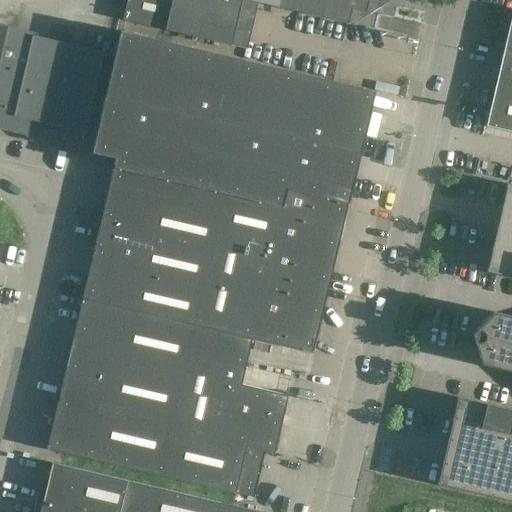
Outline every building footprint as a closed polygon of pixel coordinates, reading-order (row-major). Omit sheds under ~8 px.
[(127,0),(123,20),(151,26),(152,25),(165,28),(165,30),(231,45),(232,43),(230,42),(233,29),(235,29),(237,22),(235,21),(238,8),(240,8),(241,0),(247,0),(369,29),(372,14),(392,19),(396,0),(127,0)] [(511,21),(510,21),(488,117),(486,126),(511,132),(511,21)] [(353,182),(355,175),(354,175),(358,160),(371,107),(370,107),(373,94),(374,94),(374,91),(121,31),(105,98),(107,98),(107,97),(123,101),(123,102),(129,103),(128,106),(129,106),(125,121),(124,121),(123,127),(124,127),(121,139),(120,139),(120,140),(109,187),(110,187),(106,203),(105,203),(104,206),(105,206),(101,222),(101,221),(91,262),(92,262),(88,278),(83,296),(252,339),(313,353),(348,202),(352,182),(353,182)] [(102,52),(92,49),(52,40),(52,41),(40,39),(40,37),(32,36),(29,50),(4,44),(0,62),(0,129),(80,148),(78,157),(79,157),(106,43),(104,42),(102,52)] [(511,276),(511,185),(507,185),(487,271),(511,276)] [(252,340),(252,339),(83,296),(54,421),(51,437),(50,437),(47,449),(198,485),(198,484),(210,487),(254,498),(255,493),(254,493),(256,484),(257,484),(258,480),(257,479),(259,470),(260,470),(261,466),(260,466),(263,457),(265,450),(274,453),(288,396),(241,385),(242,382),(241,382),(244,370),(245,370),(246,366),(245,366),(248,354),(249,351),(248,351),(251,340),(252,340)] [(481,363),(511,370),(511,316),(493,312),(472,334),(475,343),(481,363)] [(511,410),(458,397),(438,484),(511,500),(511,410)] [(258,511),(176,492),(52,463),(52,464),(70,468),(69,471),(70,471),(67,484),(66,484),(65,487),(66,487),(63,501),(62,501),(61,504),(43,500),(40,511),(258,511)]
